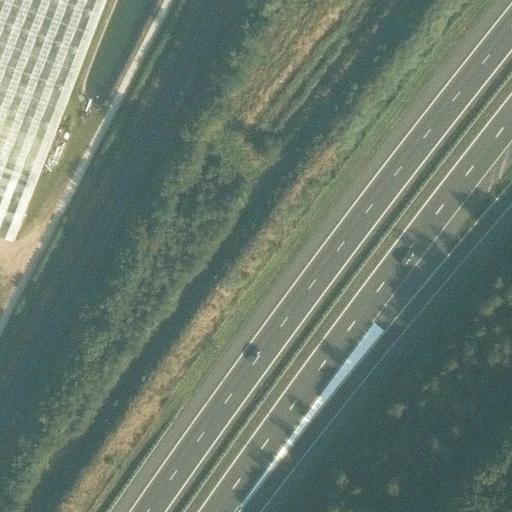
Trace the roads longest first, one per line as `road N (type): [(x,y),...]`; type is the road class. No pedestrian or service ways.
road 1 (motorway): [(511,30),(147,511)]
road 2 (motorway): [(216,511),(511,118)]
road 3 (motorway): [(226,511),(337,399),(511,191)]
